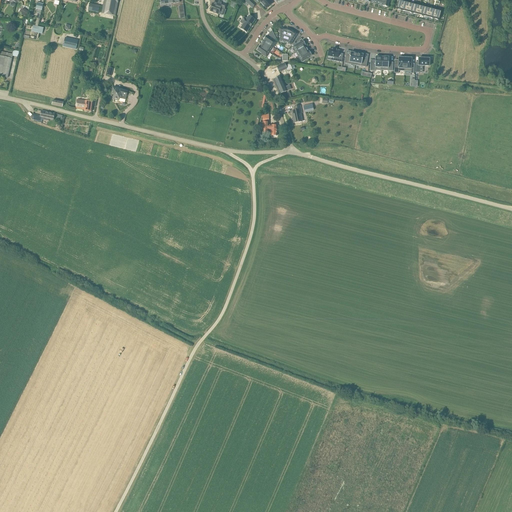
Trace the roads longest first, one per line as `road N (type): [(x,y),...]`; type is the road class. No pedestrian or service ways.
road 1 (unclassified): [(115,511),(194,351),(220,318),(251,233),(252,172)]
road 2 (residential): [(321,0),(424,30),(428,38),(422,49),(312,38)]
road 3 (unclassified): [(511,210),(290,152)]
road 4 (unclassified): [(222,149),(95,119)]
road 5 (residential): [(121,0),(95,119)]
